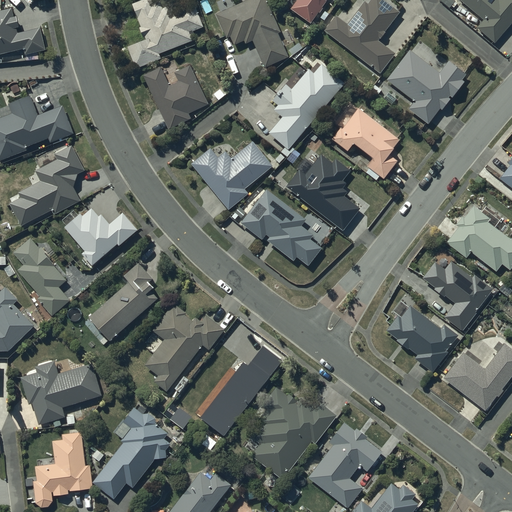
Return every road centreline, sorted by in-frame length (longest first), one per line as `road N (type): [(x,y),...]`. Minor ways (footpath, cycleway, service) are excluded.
road 1 (residential): [(72,0),(92,81),(145,186),(218,265),(314,344)]
road 2 (residential): [(314,344),(511,94)]
road 3 (residential): [(314,344),(495,477)]
